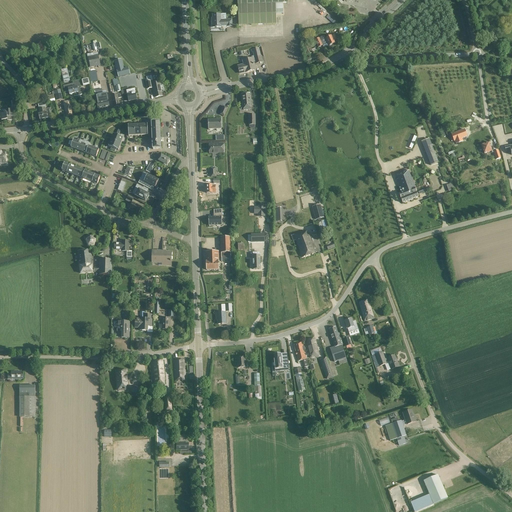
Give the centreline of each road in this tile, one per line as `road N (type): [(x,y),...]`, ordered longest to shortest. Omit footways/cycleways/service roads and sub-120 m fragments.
road 1 (unclassified): [(511,497),(441,432),(374,256)]
road 2 (residential): [(198,347),(279,338),(317,323),(374,256)]
road 3 (residential): [(0,357),(108,358),(198,347)]
road 4 (residential): [(406,240),(355,56)]
road 5 (secondary): [(204,511),(198,347)]
road 6 (tertiary): [(200,93),(295,73),(346,52)]
road 7 (tertiary): [(24,129),(163,101)]
road 8 (unclassified): [(355,56),(477,54)]
road 9 (residential): [(97,208),(25,162),(24,129)]
